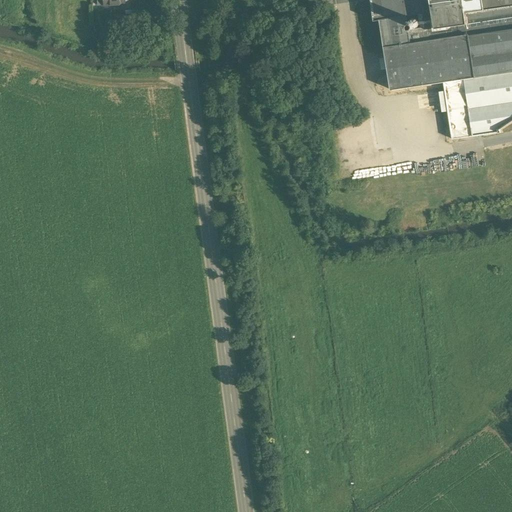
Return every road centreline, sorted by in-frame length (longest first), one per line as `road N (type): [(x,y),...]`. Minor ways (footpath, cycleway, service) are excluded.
road 1 (tertiary): [(179,0),(246,511)]
road 2 (unknown): [(511,138),(428,150),(397,133),(357,75),(342,0)]
